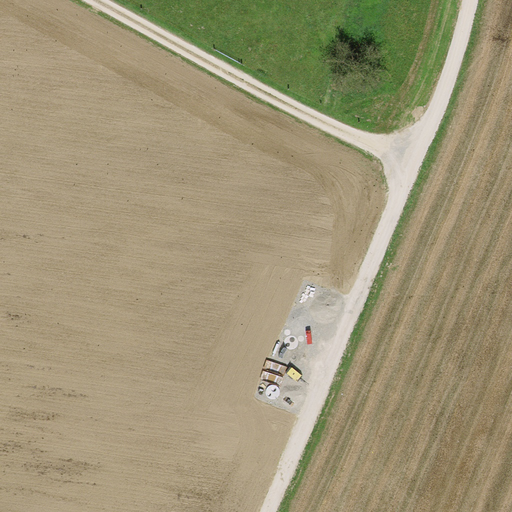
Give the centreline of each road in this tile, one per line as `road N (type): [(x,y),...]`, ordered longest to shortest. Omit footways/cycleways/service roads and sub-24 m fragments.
road 1 (track): [(469,0),(414,160),(265,511)]
road 2 (track): [(108,0),(414,160)]
